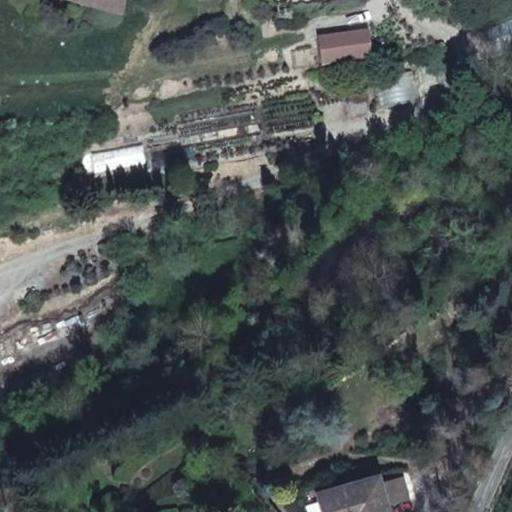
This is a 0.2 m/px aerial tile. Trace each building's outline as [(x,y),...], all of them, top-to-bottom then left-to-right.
[(73,0),(74,1),(121,14),(124,0),(73,0)] [(511,50),(511,13),(474,29),(488,61),(511,50)] [(349,37),(350,43),(368,40),(367,35),(349,37)] [(349,37),(321,40),(324,64),(370,58),(368,40),(350,43),(349,37)] [(439,84),(435,64),(414,68),(419,89),(439,84)] [(472,311),(460,295),(447,305),(460,321),(472,311)] [(409,500),(403,479),(381,486),(387,506),(409,500)] [(381,486),(379,480),(319,497),(323,511),(388,511),(387,506),(381,486)]
